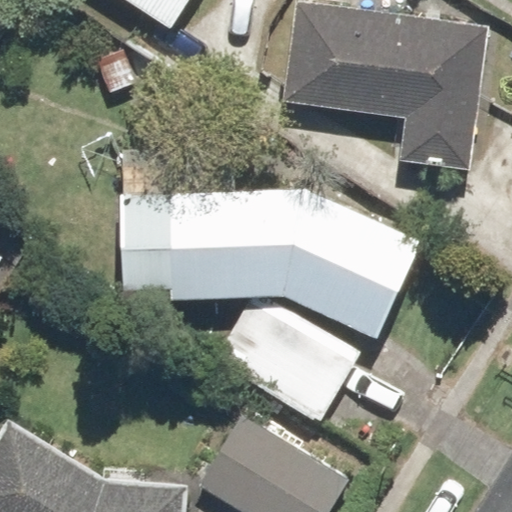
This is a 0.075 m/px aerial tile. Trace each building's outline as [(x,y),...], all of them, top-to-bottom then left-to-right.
[(132,0),(169,23),(184,0),(132,0)] [(470,175),(477,121),(488,28),(298,5),(286,98),(413,114),(407,167),(470,175)] [(382,340),(422,239),(302,191),(121,194),(122,299),(274,297),(382,340)] [(355,367),(293,331),(258,390),(320,427),(355,367)] [(253,412),(204,482),(247,511),(324,511),(349,477),(253,412)] [(4,418),(0,423),(0,511),(180,511),(183,487),(112,480),(4,418)]
